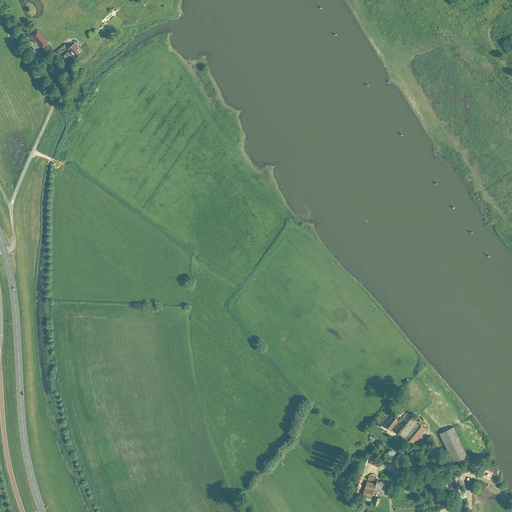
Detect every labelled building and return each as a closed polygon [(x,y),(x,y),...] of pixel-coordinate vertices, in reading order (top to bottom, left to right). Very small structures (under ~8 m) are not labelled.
[(113,9),(109,12),(113,18),(119,13),(117,10),(114,11),(113,9)] [(40,32),(34,38),(36,41),(36,40),(37,40),(43,47),(48,43),(47,42),(48,41),(40,32)] [(69,50),(64,55),(65,58),(71,53),(76,58),(82,52),(74,43),(68,49),(69,50)] [(418,422),(412,417),(414,414),(411,412),(409,415),(406,412),(394,428),(414,445),(427,429),(420,424),(422,421),(420,419),(418,422)] [(384,425),(390,430),(399,420),(393,415),(384,425)] [(469,458),(453,426),(439,433),(454,465),(469,458)] [(392,446),(384,458),(390,462),(397,450),(392,446)] [(368,459),(363,457),(358,474),(364,476),(368,459)] [(380,463),(370,458),(368,462),(379,467),(380,463)] [(427,464),(412,468),(413,474),(429,469),(427,464)] [(460,471),(454,473),(462,500),(468,498),(460,471)] [(364,477),(357,475),(353,491),(363,494),(371,496),(373,490),(384,493),(387,483),(376,480),(376,483),(367,481),(364,491),(360,490),(364,477)] [(378,506),(378,505),(380,506),(382,500),(380,499),(380,498),(375,496),(372,504),(378,506)]
